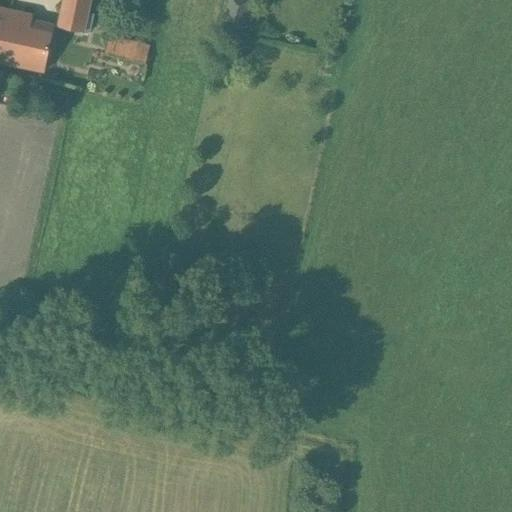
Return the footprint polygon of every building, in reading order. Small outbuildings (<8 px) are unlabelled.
[(64,0),(58,28),(87,35),(94,0),(64,0)] [(250,0),(229,0),(224,24),(244,29),(250,0)] [(0,53),(11,11),(11,10),(0,7),(0,53)] [(11,10),(11,11),(0,53),(0,64),(43,74),(55,24),(32,20),(33,15),(11,10)] [(149,45),(109,35),(105,49),(146,59),(149,45)]
